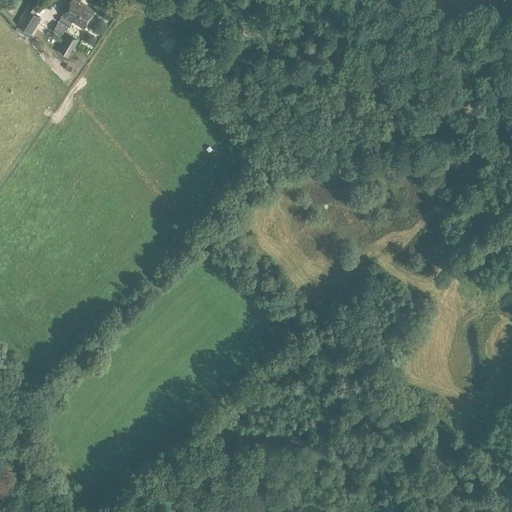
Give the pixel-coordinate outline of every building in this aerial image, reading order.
[(95,10),(77,0),(70,0),(61,15),(84,29),(95,10)] [(18,25),(16,28),(29,36),(30,33),(31,34),(32,32),(32,33),(35,28),(42,17),(34,13),(36,10),(29,5),(27,8),(17,25),(18,25)] [(61,15),(58,20),(69,27),(72,22),(61,15)] [(69,57),(79,40),(69,34),(59,50),(69,57)] [(47,51),(54,55),(60,41),(53,37),(47,51)]
